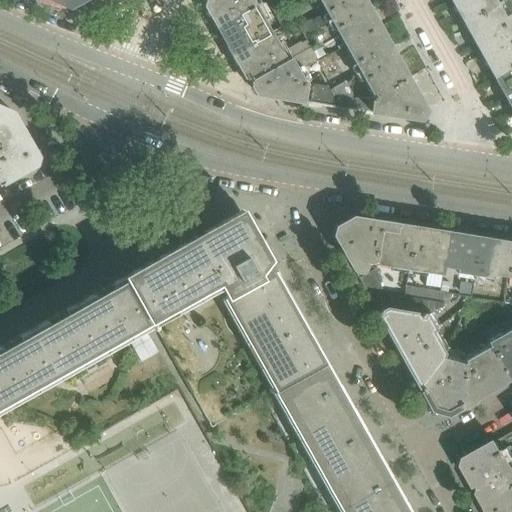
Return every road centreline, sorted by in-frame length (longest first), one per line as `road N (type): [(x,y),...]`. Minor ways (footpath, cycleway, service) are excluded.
road 1 (tertiary): [(469,158),(274,125),(134,72)]
road 2 (residential): [(423,454),(307,250),(307,181)]
road 3 (tertiary): [(307,181),(511,214)]
road 4 (tertiary): [(110,123),(203,160),(307,181)]
road 5 (residential): [(411,0),(466,98),(469,158)]
road 6 (tertiary): [(134,72),(0,18)]
road 7 (residential): [(110,123),(85,160),(0,210)]
road 8 (tertiary): [(0,66),(110,123)]
